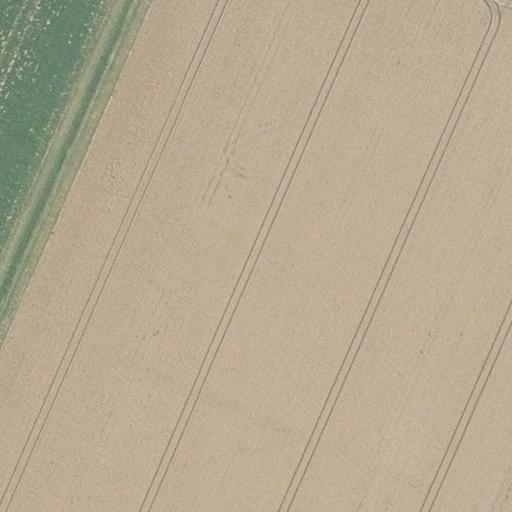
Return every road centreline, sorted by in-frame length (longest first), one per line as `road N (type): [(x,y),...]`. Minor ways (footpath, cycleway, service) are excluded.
road 1 (track): [(145,0),(0,333)]
road 2 (track): [(0,270),(117,0)]
